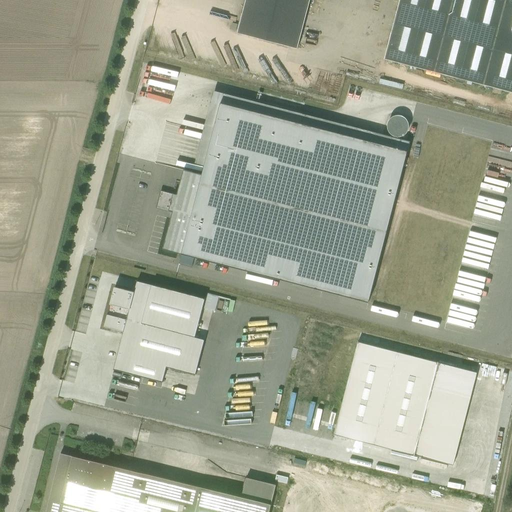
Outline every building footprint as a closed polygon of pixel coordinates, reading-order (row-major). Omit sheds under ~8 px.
[(245,0),(237,34),(297,50),(309,0),(245,0)] [(511,0),(400,0),(385,59),(511,92),(511,0)] [(173,213),(163,249),(368,303),(409,143),(213,92),(195,164),(205,166),(202,175),(183,171),(177,195),(160,191),(156,208),(173,213)] [(167,368),(196,375),(204,340),(196,338),(206,300),(136,281),(133,293),(115,288),(104,327),(123,332),(113,370),(163,383),(167,368)] [(359,342),(335,434),(453,465),(477,373),(359,342)] [(268,511),(275,485),(246,478),(241,498),(60,454),(46,511),(268,511)]
